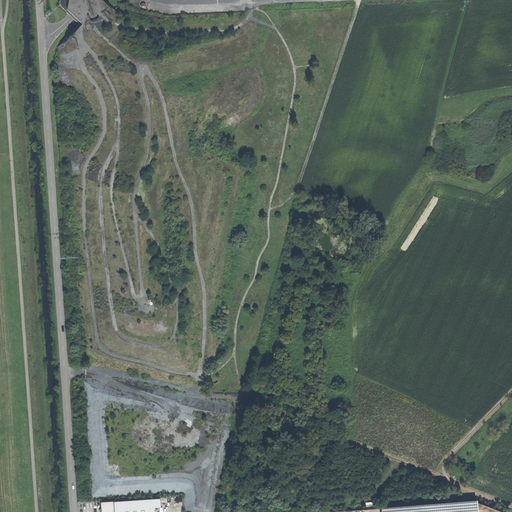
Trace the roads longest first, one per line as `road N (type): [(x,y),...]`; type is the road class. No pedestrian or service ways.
road 1 (track): [(250,0),(250,17),(224,30),(158,31),(83,13),(134,64),(146,100),(146,142),(131,192),(136,298),(110,189),(117,103),(79,29)]
road 2 (track): [(1,27),(36,511)]
road 3 (tertiary): [(75,511),(43,38)]
road 4 (track): [(349,440),(346,300),(426,151),(465,0)]
road 5 (track): [(81,43),(105,119),(84,177),(101,346),(202,374),(235,351)]
road 6 (track): [(244,397),(237,322),(269,239),(296,82),(284,38),(269,14),(250,6)]
road 7 (track): [(132,208),(156,240),(175,293),(174,335),(158,346),(131,340),(113,318),(99,185),(117,141)]
road 8 (track): [(134,64),(160,95),(191,204),(204,300),(201,396)]
road 9 (track): [(359,0),(299,185),(271,208)]
road 10 (track): [(450,480),(244,397)]
road 11 (track): [(244,397),(201,396),(101,370),(66,372)]
